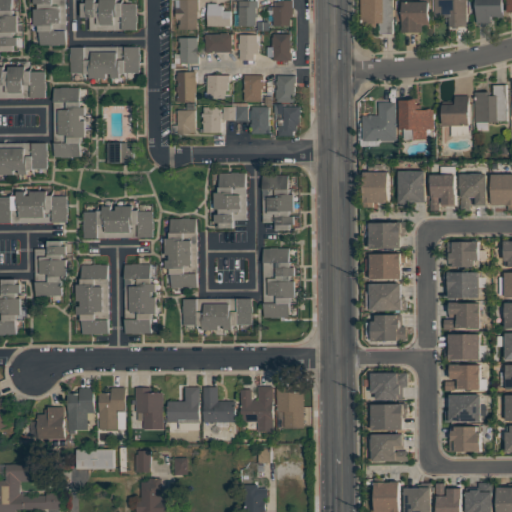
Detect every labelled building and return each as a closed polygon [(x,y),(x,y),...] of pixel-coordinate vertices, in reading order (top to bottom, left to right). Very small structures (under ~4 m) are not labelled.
[(0,0),(14,0),(15,10),(21,10),(22,51),(3,52),(3,44),(0,44),(0,0)] [(66,0),(67,44),(41,44),(41,24),(35,24),(34,0),(66,0)] [(101,0),(118,0),(118,2),(123,2),(123,3),(137,3),(137,29),(90,30),(90,17),(82,17),(82,3),(88,3),(88,0),(96,0),(96,3),(101,3),(101,0)] [(198,29),(179,29),(179,24),(181,24),(181,19),(179,19),(179,18),(177,18),(176,0),(199,0),(199,10),(198,10),(198,29)] [(258,0),(258,7),(257,7),(257,14),(258,14),(258,17),(257,17),(257,26),(240,26),(239,0),(258,0)] [(279,0),(293,0),(293,17),(291,17),(292,26),(274,26),(274,25),(272,26),(272,21),(269,21),(269,14),(268,14),(268,6),(275,6),(275,2),(279,1),(279,0)] [(365,0),(393,0),(393,33),(380,33),(380,23),(378,23),(378,27),(365,27),(365,0)] [(403,1),(420,1),(420,0),(430,0),(430,26),(423,26),(423,32),(403,32),(403,1)] [(468,0),(469,26),(464,26),(464,27),(455,28),(455,26),(451,26),(451,22),(445,22),(445,18),(435,18),(435,0),(468,0)] [(504,0),(504,17),(492,17),(492,23),(477,23),(477,0),(504,0)] [(231,10),(231,26),(230,26),(230,27),(227,27),(225,27),(225,26),(208,26),(208,3),(219,3),(219,5),(223,5),(223,10),(231,10)] [(233,34),(233,51),(231,51),(231,52),(214,52),(206,52),(206,38),(205,38),(205,36),(206,36),(206,34),(221,34),(221,32),(228,32),(228,34),(233,34)] [(240,34),(258,34),(258,43),(259,43),(259,53),(255,54),(255,60),(240,60),(240,49),(239,49),(239,43),(240,43),(240,34)] [(274,34),(291,34),(291,53),(292,53),(292,60),(278,60),(274,60),(274,57),(268,57),(268,46),(273,46),(273,37),(274,37),(274,34)] [(179,37),(198,37),(198,56),(199,56),(199,63),(186,63),(186,65),(182,65),(182,63),(181,63),(175,63),(175,54),(181,54),(181,50),(179,50),(179,47),(181,47),(181,42),(179,42),(179,37)] [(72,46),(140,46),(140,72),(126,72),(126,73),(121,73),(121,78),(112,78),(112,73),(108,73),(108,78),(91,78),(91,74),(85,74),(85,73),(72,73),(72,46)] [(0,64),(32,64),(32,71),(45,71),(45,98),(0,98),(0,64)] [(179,72),(197,71),(198,92),(196,92),(197,102),(178,102),(178,97),(179,97),(179,92),(178,92),(178,86),(179,86),(179,80),(177,80),(177,75),(179,75),(179,72)] [(245,74),(265,75),(264,88),(263,88),(262,101),(245,101),(245,91),(244,91),(244,87),(245,87),(245,74)] [(208,75),(230,75),(230,82),(229,82),(229,90),(225,90),(225,98),(208,98),(208,75)] [(278,75),(297,75),(297,83),(296,83),(295,102),(278,102),(278,98),(276,98),(277,89),(278,89),(278,84),(276,84),(276,81),(278,81),(278,75)] [(475,122),(475,91),(493,91),(493,84),(507,84),(507,120),(498,120),(498,122),(475,122)] [(55,88),(81,87),(81,101),(82,101),(82,107),(86,107),(86,115),(82,115),(82,120),(87,120),(87,137),(82,137),(82,143),(81,143),(81,156),(56,156),(55,88)] [(444,125),(444,101),(451,101),(451,102),(456,102),(456,95),(470,94),(470,125),(444,125)] [(414,139),(414,129),(401,129),(401,100),(415,99),(415,98),(418,98),(418,109),(429,109),(429,108),(433,108),(433,109),(434,109),(435,129),(427,129),(427,139),(414,139)] [(397,102),(397,140),(363,141),(363,115),(379,115),(379,102),(397,102)] [(224,106),(249,106),(249,120),(224,120),(224,106)] [(270,106),(270,126),(271,126),(271,134),(253,133),(253,119),(251,119),(251,110),(253,110),(253,106),(270,106)] [(284,106),(302,106),(302,117),(301,117),(301,124),(298,124),(298,131),(294,131),(294,135),(279,135),(279,130),(278,130),(277,127),(278,127),(278,118),(284,118),(284,106)] [(203,107),(222,107),(222,112),(224,112),(224,118),(222,118),(222,132),(201,133),(201,128),(205,128),(205,123),(203,123),(203,121),(205,121),(205,116),(202,116),(202,113),(203,113),(203,107)] [(179,110),(197,109),(197,132),(172,132),(172,125),(179,125),(179,110)] [(0,142),(47,142),(47,170),(29,170),(29,173),(19,173),(19,169),(14,169),(14,175),(0,175),(0,142)] [(123,163),(108,163),(108,142),(123,142),(123,163)] [(126,142),(135,142),(135,157),(126,157),(126,142)] [(390,171),(390,202),(382,202),(376,202),(376,203),(374,203),(374,207),(365,207),(365,171),(390,171)] [(400,207),(400,171),(427,171),(427,202),(415,202),(415,205),(411,205),(411,207),(400,207)] [(220,173),(247,173),(247,220),(234,220),(234,228),(220,228),(220,223),(216,223),(216,214),(220,214),(220,209),(216,209),(216,192),(220,192),(220,187),(221,187),(220,173)] [(488,174),(489,205),(474,205),(474,197),(471,197),(471,200),(472,200),(472,210),(462,210),(462,200),(463,200),(463,187),(462,187),(462,174),(473,174),(473,173),(484,173),(484,174),(488,174)] [(457,174),(457,194),(458,194),(458,204),(457,204),(457,206),(444,206),(444,204),(443,204),(443,197),(440,197),(440,200),(441,200),(441,210),(431,210),(431,200),(432,200),(432,196),(433,196),(433,186),(432,186),(432,174),(457,174)] [(511,209),(509,209),(509,205),(508,205),(508,204),(502,204),(502,205),(493,205),(493,174),(511,174),(511,209)] [(263,175),(289,175),(290,189),(290,194),(295,194),(295,211),(291,211),(291,215),(295,215),(295,224),(291,224),(291,230),(277,230),(277,222),(264,222),(263,175)] [(0,197),(13,197),(12,196),(18,196),(18,191),(27,191),(27,196),(32,196),(32,191),(48,191),(48,195),(54,195),(54,196),(68,196),(68,222),(65,222),(65,223),(53,223),(53,222),(0,223),(0,197)] [(85,211),(98,211),(98,210),(104,210),(104,206),(112,206),(112,210),(117,210),(117,206),(134,206),(134,210),(140,210),(140,211),(153,211),(154,237),(85,237),(85,230),(84,230),(84,223),(85,223),(85,211)] [(171,219),(197,218),(198,266),(185,266),(185,273),(198,273),(198,287),(172,287),(172,274),(171,274),(171,268),(166,269),(166,259),(171,259),(171,255),(166,255),(166,238),(171,238),(170,233),(172,233),(171,219)] [(371,222),(407,222),(407,232),(405,232),(405,236),(402,236),(402,248),(374,248),(374,249),(371,249),(371,222)] [(36,248),(49,248),(49,240),(63,240),(63,246),(68,246),(68,254),(63,254),(63,259),(68,259),(68,276),(63,276),(64,282),(63,282),(63,295),(37,295),(37,281),(49,281),(49,274),(36,274),(36,248)] [(448,241),(475,241),(475,240),(480,240),(480,266),(476,266),(476,267),(454,267),(450,267),(450,254),(448,254),(448,241)] [(290,248),(290,262),(291,262),(291,267),(296,267),(296,276),(292,276),(292,281),(296,280),(296,297),(292,297),(292,303),(291,303),(291,317),(265,317),(265,303),(278,302),(278,295),(264,295),(264,248),(290,248)] [(372,278),(372,253),(407,252),(407,261),(402,262),(403,263),(402,263),(402,270),(403,270),(403,278),(372,278)] [(125,264),(151,263),(152,278),(153,278),(153,283),(157,283),(157,292),(153,292),(153,296),(157,296),(157,313),(153,313),(153,319),(152,319),(152,333),(126,333),(126,318),(139,318),(139,311),(126,311),(125,264)] [(82,265),(109,265),(109,312),(96,312),(96,319),(109,319),(109,333),(83,333),(83,320),(82,320),(82,314),(78,315),(78,306),(82,306),(82,301),(78,301),(77,284),(82,284),(82,279),(83,279),(82,265)] [(481,272),(481,298),(450,298),(450,286),(446,286),(446,281),(444,281),(444,271),(451,271),(451,272),(481,272)] [(0,287),(3,287),(3,279),(17,278),(17,281),(21,281),(21,291),(17,291),(17,296),(21,295),(21,313),(18,313),(18,319),(16,319),(16,334),(0,334),(0,287)] [(371,284),(403,283),(403,296),(405,296),(406,299),(408,299),(408,310),(372,310),(372,294),(371,294),(371,284)] [(184,298),(253,298),(253,324),(239,324),(239,325),(234,325),(234,330),(225,330),(225,325),(220,325),(220,330),(204,330),(204,326),(198,326),(198,325),(184,325),(184,298)] [(481,328),(470,328),(470,327),(461,327),(461,329),(457,329),(457,328),(455,328),(455,329),(445,329),(445,319),(456,319),(456,320),(458,320),(458,317),(450,317),(450,302),(481,302),(481,328)] [(373,341),(373,321),(377,321),(377,315),(403,314),(403,326),(407,326),(408,341),(397,341),(397,340),(379,340),(380,341),(373,341)] [(446,359),(446,349),(450,349),(450,346),(451,346),(451,342),(450,342),(450,334),(481,334),(481,358),(452,358),(452,359),(446,359)] [(481,364),(481,389),(470,389),(470,388),(459,388),(459,387),(455,387),(455,390),(446,390),(446,381),(455,381),(455,382),(459,382),(459,378),(451,378),(450,378),(450,365),(451,365),(451,364),(481,364)] [(373,393),(373,372),(409,372),(409,386),(404,386),(404,400),(378,400),(378,393),(373,393)] [(185,386),(200,386),(201,430),(180,430),(180,422),(168,422),(168,401),(186,401),(185,386)] [(204,387),(219,386),(219,400),(237,400),(237,421),(230,421),(230,426),(217,426),(217,421),(205,422),(204,387)] [(242,421),(241,389),(253,389),(253,400),(259,400),(259,386),(274,386),(274,431),(259,431),(259,421),(242,421)] [(278,386),(288,386),(288,392),(304,391),(305,428),(285,428),(285,411),(278,411),(278,386)] [(69,394),(81,394),(81,387),(95,387),(95,413),(89,413),(89,430),(77,430),(77,434),(70,434),(69,394)] [(112,387),(127,387),(127,429),(100,429),(100,392),(112,392),(112,387)] [(137,387),(152,387),(152,392),(164,392),(164,428),(144,429),(144,412),(137,412),(137,387)] [(482,394),(482,421),(446,421),(446,410),(447,410),(447,407),(451,407),(451,394),(482,394)] [(0,398),(2,398),(8,410),(3,412),(9,425),(0,429),(0,398)] [(373,430),(373,420),(374,420),(374,404),(409,403),(409,413),(407,413),(407,418),(404,418),(405,429),(373,430)] [(50,407),(65,406),(66,438),(39,438),(39,435),(31,435),(31,421),(39,421),(39,414),(46,413),(46,409),(50,409),(50,407)] [(478,426),(478,427),(481,427),(481,431),(482,431),(482,452),(477,452),(477,451),(451,451),(451,439),(452,439),(452,425),(457,425),(457,426),(478,426)] [(374,461),(374,450),(373,450),(373,439),(374,439),(374,434),(405,434),(405,441),(405,449),(397,449),(397,451),(410,451),(410,460),(399,461),(399,460),(387,460),(387,461),(374,461)] [(260,462),(260,448),(271,448),(271,462),(260,462)] [(78,449),(115,449),(115,468),(78,469),(78,449)] [(136,471),(136,454),(139,454),(139,450),(151,450),(152,471),(136,471)] [(175,457),(188,457),(189,474),(176,474),(175,457)] [(47,493),(62,492),(63,509),(48,509),(17,509),(17,511),(0,511),(0,480),(7,480),(7,473),(7,464),(29,464),(29,481),(21,481),(21,493),(24,493),(24,496),(47,495),(47,493)] [(169,511),(138,511),(137,502),(142,502),(142,482),(148,482),(148,478),(162,477),(162,497),(169,497),(169,511)] [(377,511),(377,481),(387,481),(387,482),(393,482),(393,481),(401,481),(401,511),(377,511)] [(269,497),(264,497),(264,501),(266,501),(266,511),(248,511),(247,482),(257,482),(257,484),(259,484),(259,488),(268,488),(269,497)] [(433,511),(406,511),(406,488),(418,488),(418,484),(422,484),(422,482),(433,482),(433,511)] [(437,511),(437,506),(438,506),(438,493),(437,493),(437,483),(446,483),(446,496),(449,495),(449,488),(450,488),(450,486),(462,486),(462,488),(463,488),(463,499),(462,499),(462,511),(437,511)] [(467,511),(467,492),(468,492),(468,488),(481,488),(481,483),(494,483),(494,511),(467,511)] [(511,511),(499,511),(499,487),(509,487),(509,484),(511,484),(511,511)]
